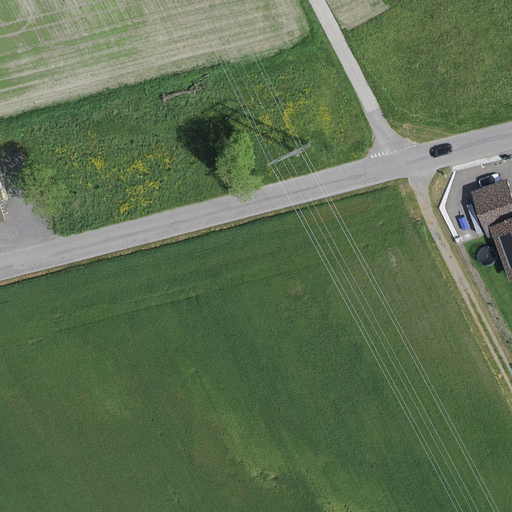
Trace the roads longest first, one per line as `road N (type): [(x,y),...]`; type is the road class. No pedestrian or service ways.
road 1 (unclassified): [(0,267),(401,165)]
road 2 (unclassified): [(408,163),(511,379)]
road 3 (unclassified): [(315,0),(401,165)]
